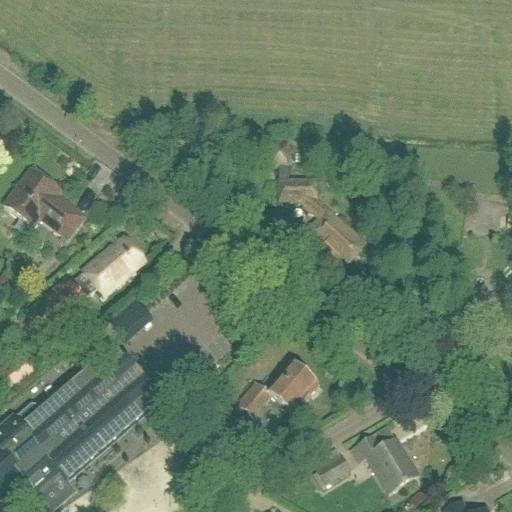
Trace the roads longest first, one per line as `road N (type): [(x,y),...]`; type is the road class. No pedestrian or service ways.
road 1 (tertiary): [(418,388),(0,75)]
road 2 (residential): [(204,511),(418,388)]
